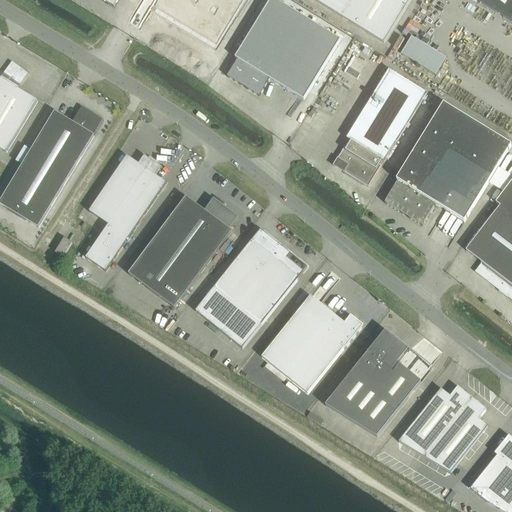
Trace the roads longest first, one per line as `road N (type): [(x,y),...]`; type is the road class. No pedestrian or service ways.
road 1 (unclassified): [(0,7),(190,123),(511,378)]
road 2 (track): [(427,511),(0,249)]
road 3 (track): [(143,94),(42,247)]
